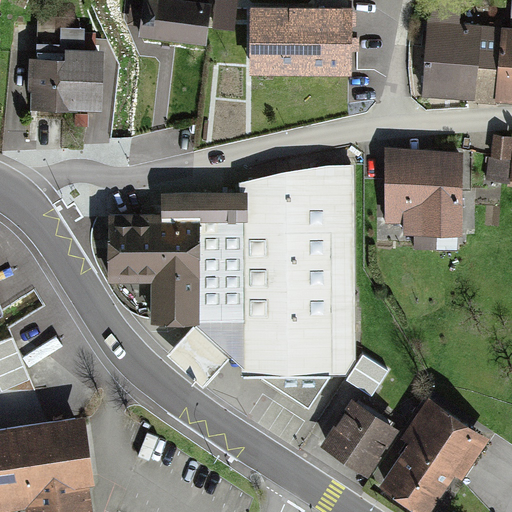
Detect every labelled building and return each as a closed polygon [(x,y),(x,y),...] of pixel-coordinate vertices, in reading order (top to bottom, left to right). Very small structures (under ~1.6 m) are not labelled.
[(205,1),(193,0),(133,0),(131,35),(202,40),(205,1)] [(458,8),(433,6),(427,91),(511,96),(511,30),(457,27),(458,8)] [(350,19),(289,18),(288,71),(349,73),(350,19)] [(65,56),(13,57),(14,104),(98,103),(97,44),(64,45),(65,56)] [(511,137),(493,135),(488,175),(511,177),(511,137)] [(463,155),(388,151),(385,222),(414,223),(413,249),(459,251),(463,155)] [(245,366),(350,367),(352,164),(292,164),(246,179),(246,191),(245,319),(245,366)] [(245,319),(246,191),(161,191),(161,209),(116,209),(115,274),(160,275),(160,319),(245,319)] [(194,322),(164,355),(202,389),(232,355),(194,322)] [(426,396),(378,478),(431,509),(479,427),(426,396)] [(354,398),(323,439),(365,471),(397,429),(354,398)] [(86,412),(0,422),(0,489),(24,487),(27,511),(85,511),(81,480),(94,479),(86,412)]
